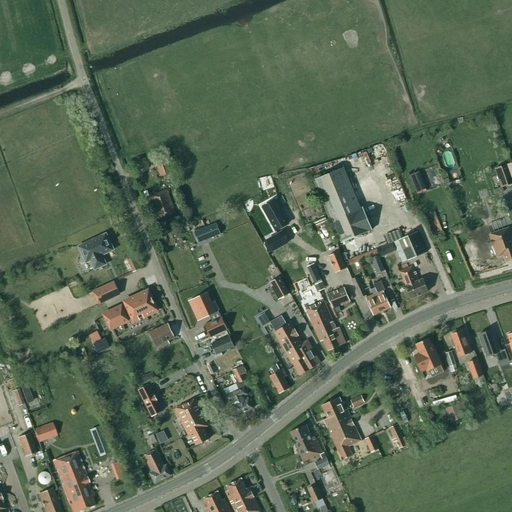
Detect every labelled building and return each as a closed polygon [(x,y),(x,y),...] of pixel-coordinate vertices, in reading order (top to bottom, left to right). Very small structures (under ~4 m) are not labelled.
[(172,173),(167,157),(155,161),(160,177),(172,173)] [(511,164),(511,163),(495,169),(497,176),(501,188),(511,184),(511,181),(511,179),(511,178),(511,164)] [(360,209),(343,168),(315,180),(341,243),(372,231),(363,208),(360,209)] [(420,174),(410,177),(417,197),(427,194),(420,174)] [(175,213),(170,197),(167,190),(150,196),(156,210),(158,209),(162,218),(175,213)] [(288,224),(275,201),(274,201),(275,201),(263,208),(263,207),(263,208),(276,231),(276,230),(287,224),(288,224)] [(216,224),(195,232),(199,243),(220,235),(216,224)] [(511,234),(510,228),(489,235),(497,257),(504,255),(506,263),(511,260),(511,234)] [(282,232),(267,241),(272,251),(288,242),(282,232)] [(417,232),(399,240),(408,261),(426,253),(417,232)] [(113,250),(106,234),(79,247),(86,262),(90,260),(95,269),(105,264),(101,255),(105,254),(113,250)] [(396,251),(393,242),(377,249),(380,257),(396,251)] [(346,268),(339,252),(328,256),(335,273),(346,268)] [(380,273),(384,271),(378,256),(370,259),(376,274),(380,273)] [(133,258),(128,261),(133,272),(139,269),(133,258)] [(322,282),(314,264),(307,267),(315,285),(322,282)] [(413,266),(400,271),(406,286),(405,286),(411,299),(428,292),(423,279),(419,281),(413,266)] [(289,294),(280,276),(270,282),(272,286),(271,287),(278,300),(289,294)] [(360,298),(366,295),(357,277),(351,279),(360,298)] [(366,298),(373,316),(390,308),(383,291),(385,290),(381,281),(374,284),(377,293),(366,298)] [(119,295),(113,283),(93,292),(99,304),(101,303),(119,295)] [(154,309),(145,289),(122,300),(124,305),(119,307),(118,305),(105,311),(101,313),(103,317),(108,327),(125,319),(122,313),(127,311),(131,320),(154,309)] [(350,302),(344,289),(327,296),(333,310),(334,309),(339,307),(350,302)] [(208,297),(195,302),(204,321),(217,315),(208,297)] [(339,328),(337,329),(336,329),(323,301),(305,309),(320,341),(323,340),(328,351),(346,343),(339,328)] [(281,317),(270,323),(276,332),(274,333),(292,364),(293,364),(300,376),(321,363),(308,341),(302,344),(290,323),(287,326),(281,317)] [(221,318),(205,326),(210,337),(226,329),(221,318)] [(165,323),(150,330),(151,331),(147,333),(155,350),(167,345),(165,342),(172,339),(166,324),(166,325),(165,323)] [(492,330),(479,335),(487,357),(495,354),(498,363),(508,359),(505,349),(500,351),(492,330)] [(462,331),(451,335),(459,357),(471,352),(467,340),(466,341),(462,331)] [(232,348),(227,337),(210,345),(214,356),(232,348)] [(414,356),(421,371),(427,368),(428,370),(441,364),(432,344),(431,344),(428,338),(429,338),(415,344),(416,344),(420,353),(414,356)] [(105,339),(94,344),(98,353),(109,348),(105,339)] [(455,365),(451,351),(445,353),(449,367),(455,365)] [(483,375),(477,359),(467,362),(473,379),(483,375)] [(215,372),(211,363),(207,365),(211,374),(215,372)] [(279,394),(290,388),(284,377),(287,376),(283,369),(279,370),(276,364),(271,367),(274,373),(269,376),(279,394)] [(236,384),(239,389),(225,395),(229,404),(233,402),(235,405),(233,406),(238,416),(253,409),(249,399),(245,400),(243,397),(248,395),(244,386),(247,385),(245,380),(246,380),(243,374),(246,373),(243,366),(233,370),(239,383),(236,384)] [(138,391),(151,418),(161,413),(149,386),(138,391)] [(442,395),(440,388),(431,390),(432,397),(442,395)] [(364,402),(361,395),(350,400),(353,407),(364,402)] [(196,398),(175,409),(188,436),(190,435),(196,446),(209,439),(204,428),(209,425),(203,413),(202,413),(200,408),(201,408),(196,398)] [(339,398),(322,405),(327,418),(324,420),(328,430),(337,451),(341,460),(353,455),(348,446),(360,441),(351,420),(347,409),(345,410),(339,398)] [(434,408),(458,403),(457,398),(433,402),(434,408)] [(464,417),(459,403),(445,409),(450,422),(464,417)] [(39,442),(57,435),(52,423),(35,430),(39,442)] [(306,443),(315,439),(312,434),(310,435),(306,425),(290,432),(292,437),(293,440),(294,442),(303,438),(306,443)] [(397,425),(389,428),(396,442),(399,449),(406,445),(408,444),(404,437),(403,438),(397,425)] [(101,430),(96,432),(102,447),(107,445),(101,430)] [(164,432),(156,435),(160,446),(168,442),(164,432)] [(37,452),(30,433),(18,437),(25,456),(37,452)] [(378,449),(372,435),(365,439),(371,453),(378,449)] [(315,439),(306,443),(303,438),(294,442),(303,462),(324,452),(323,450),(321,450),(316,439),(315,439)] [(155,484),(163,480),(165,478),(171,475),(166,465),(164,466),(156,449),(149,453),(143,456),(152,472),(150,473),(155,484)] [(48,452),(43,453),(47,463),(51,462),(48,452)] [(72,511),(76,511),(95,505),(92,497),(94,496),(78,453),(77,452),(65,456),(63,457),(53,461),(72,511)] [(320,455),(322,459),(314,463),(318,469),(329,464),(324,453),(320,455)] [(40,473),(37,484),(48,486),(50,475),(40,473)] [(241,479),(226,486),(228,490),(225,492),(230,502),(235,511),(257,511),(261,511),(254,498),(254,497),(249,487),(246,489),(245,486),(241,479)] [(307,489),(314,503),(322,499),(316,485),(307,489)] [(61,511),(51,488),(37,494),(44,511),(61,511)] [(218,492),(204,498),(207,506),(204,507),(206,511),(230,511),(223,497),(221,498),(218,492)]
